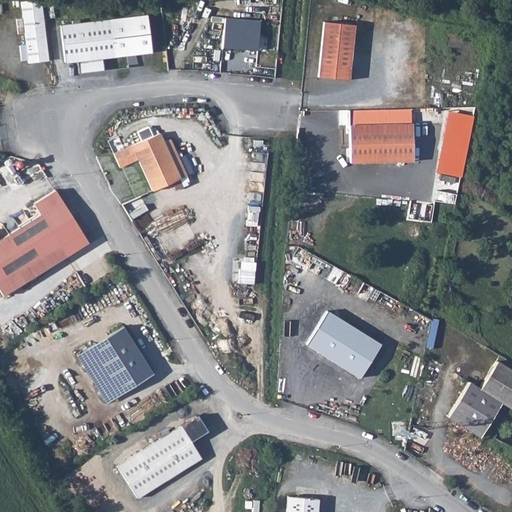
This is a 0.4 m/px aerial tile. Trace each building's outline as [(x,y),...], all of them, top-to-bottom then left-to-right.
[(42,0),(40,0),(21,2),(28,63),(50,60),(42,0)] [(312,2),(311,18),(324,19),(326,3),(312,2)] [(61,26),(65,63),(77,62),(78,73),(103,71),(101,59),(151,53),(147,16),(61,26)] [(258,21),(224,18),(222,47),(256,50),(258,21)] [(318,77),(348,79),(352,24),(322,22),(318,77)] [(349,123),(351,161),(414,159),(412,121),(349,123)] [(115,152),(121,166),(139,158),(153,190),(186,175),(170,139),(165,142),(161,132),(115,152)] [(0,285),(16,275),(9,265),(51,239),(58,249),(79,236),(47,183),(25,197),(32,207),(0,227),(0,285)] [(9,265),(16,275),(58,249),(51,239),(9,265)] [(376,339),(324,304),(302,336),(354,371),(376,339)] [(154,373),(123,326),(77,356),(108,403),(154,373)] [(496,402),(498,399),(511,407),(511,370),(491,359),(475,387),(465,381),(464,383),(496,402)] [(496,402),(464,383),(444,416),(478,436),(498,403),(496,402)] [(511,410),(511,407),(498,399),(496,402),(498,403),(502,405),(511,410)] [(179,426),(189,442),(206,431),(197,415),(179,426)] [(116,467),(135,497),(199,458),(189,442),(179,426),(116,467)] [(310,511),(312,491),(281,489),(279,511),(310,511)]
